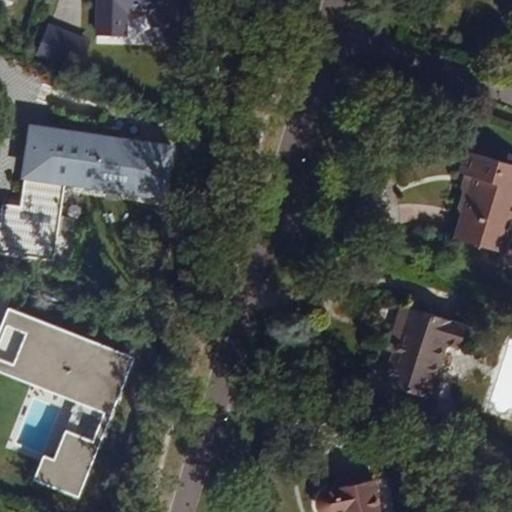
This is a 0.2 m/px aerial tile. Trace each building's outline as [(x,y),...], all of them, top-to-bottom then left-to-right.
[(181,24),(181,0),(98,0),(98,33),(107,33),(126,33),(126,10),(153,10),(153,23),(181,24)] [(79,69),(90,35),(47,22),(37,56),(79,69)] [(1,202),(0,212),(0,253),(54,261),(64,184),(164,197),(171,142),(32,123),(21,205),(1,202)] [(511,163),(466,150),(460,173),(466,174),(462,187),(464,188),(458,208),(463,209),(455,238),(502,252),(511,217),(511,163)] [(434,375),(444,346),(458,350),(466,326),(400,304),(393,325),(403,328),(394,352),(392,351),(381,382),(411,392),(435,400),(443,378),(434,375)] [(134,355),(11,306),(0,333),(0,367),(41,384),(17,443),(42,453),(32,478),(78,496),(134,355)] [(394,352),(403,328),(393,325),(385,349),(392,351),(394,352)] [(430,415),(435,400),(411,392),(406,407),(430,415)] [(378,511),(371,478),(322,490),(318,495),(316,500),(317,507),(321,511),(378,511)]
